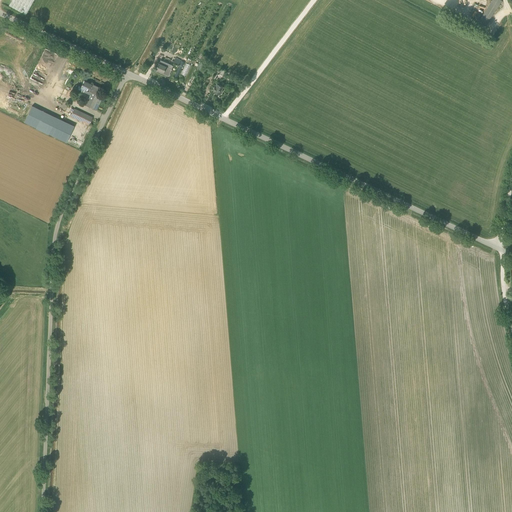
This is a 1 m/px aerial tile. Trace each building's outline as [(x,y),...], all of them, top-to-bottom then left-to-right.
[(11,0),(8,5),(25,15),(33,0),(11,0)] [(492,0),(479,22),(486,26),(503,1),(501,0),(492,0)] [(156,68),(160,70),(159,71),(168,76),(171,69),(168,67),(169,64),(164,61),(163,61),(160,60),(159,63),(156,68)] [(177,78),(184,63),(182,61),(174,76),(174,77),(177,78)] [(91,84),(84,81),(81,86),(81,88),(84,89),(83,92),(87,93),(90,95),(88,99),(92,100),(95,94),(96,92),(95,91),(97,87),(91,85),(91,84)] [(215,86),(213,89),(214,90),(214,91),(220,94),(224,86),(220,84),(221,83),(218,82),(217,83),(215,86)] [(95,94),(92,100),(89,107),(96,110),(102,97),(95,94)] [(92,118),(88,115),(74,109),(70,116),(82,121),(89,125),(92,118)]
